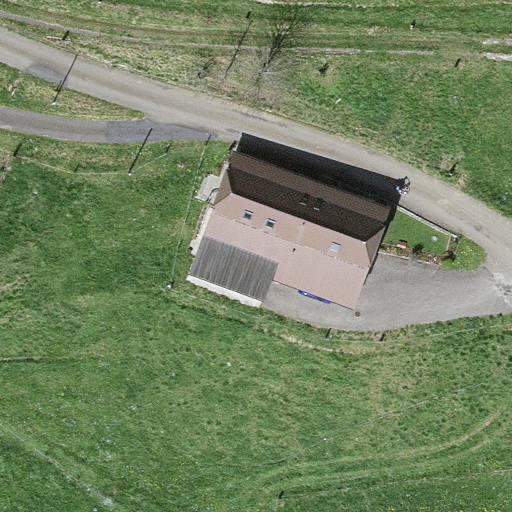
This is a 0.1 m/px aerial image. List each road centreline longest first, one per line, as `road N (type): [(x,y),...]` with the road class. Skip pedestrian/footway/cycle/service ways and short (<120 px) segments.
road 1 (unclassified): [(0,45),(331,153),(511,244)]
road 2 (track): [(0,5),(177,34),(511,49)]
